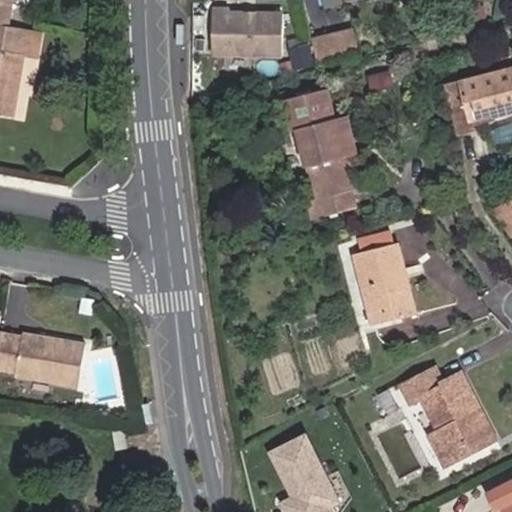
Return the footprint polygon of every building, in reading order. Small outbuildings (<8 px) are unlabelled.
[(0,0),(0,23),(7,25),(12,1),(15,2),(14,0),(0,0)] [(277,53),(277,8),(211,8),(210,53),(277,53)] [(23,55),(19,54),(24,28),(7,25),(0,23),(0,115),(12,117),(23,55)] [(352,32),(336,36),(307,43),(314,68),(343,61),(359,57),(352,32)] [(291,71),(311,66),(305,43),(285,48),(291,71)] [(511,68),(448,84),(460,131),(475,127),(473,118),(511,108),(511,68)] [(337,121),(329,91),(288,102),(296,132),(303,130),(321,200),(312,203),(317,221),(357,210),(353,192),(361,190),(349,143),(343,119),(337,121)] [(355,141),(349,118),(343,119),(349,143),(355,141)] [(511,234),(511,196),(493,206),(493,210),(494,214),(507,231),(510,235),(511,234)] [(394,229),(354,240),(357,252),(398,242),(394,229)] [(416,313),(398,242),(357,252),(375,323),(416,313)] [(0,332),(0,368),(17,371),(16,374),(79,386),(85,345),(23,333),(22,336),(0,332)] [(445,381),(437,366),(403,383),(413,402),(422,397),(439,429),(433,432),(450,463),(497,439),(462,372),(445,381)] [(306,430),(266,449),(289,494),(279,499),(285,511),(333,511),(330,504),(340,500),(306,430)] [(509,511),(511,511),(511,481),(495,490),(502,504),(505,503),(509,511)]
